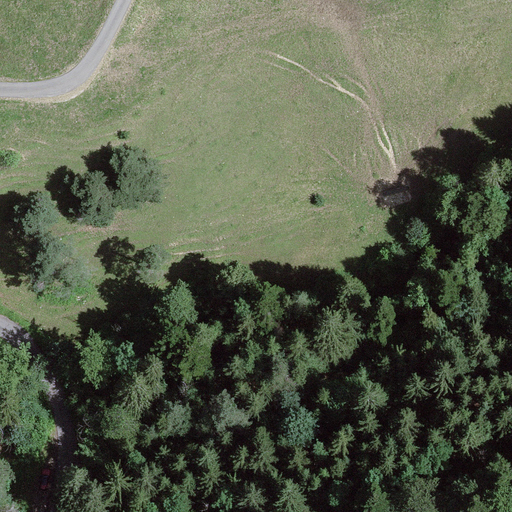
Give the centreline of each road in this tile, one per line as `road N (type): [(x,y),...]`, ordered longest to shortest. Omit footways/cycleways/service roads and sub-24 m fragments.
road 1 (track): [(66,479),(253,439),(335,377),(511,320)]
road 2 (unclassified): [(57,511),(66,479),(61,416),(46,369),(0,326)]
road 3 (unclassified): [(0,88),(56,86),(77,75),(123,0)]
